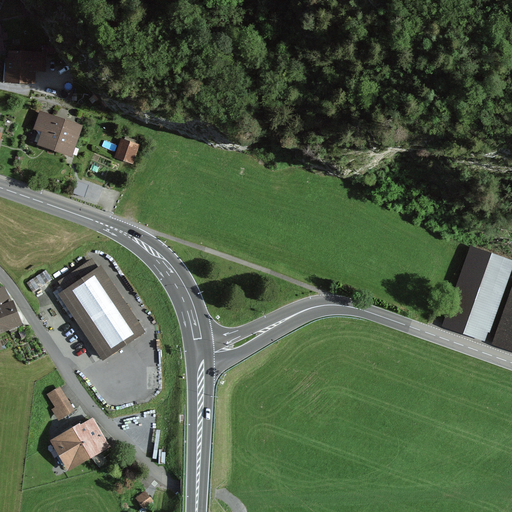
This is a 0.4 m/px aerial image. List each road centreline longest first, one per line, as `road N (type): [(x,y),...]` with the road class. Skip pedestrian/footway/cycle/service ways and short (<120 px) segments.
road 1 (residential): [(0,273),(87,404),(155,475),(227,497),(239,511)]
road 2 (primary): [(199,355),(311,307),(340,305),(511,362)]
road 3 (track): [(511,492),(235,503),(234,511)]
road 4 (primary): [(0,187),(145,246),(186,298),(199,355)]
road 5 (tertiary): [(199,355),(195,511)]
road 6 (unknown): [(0,135),(111,183)]
